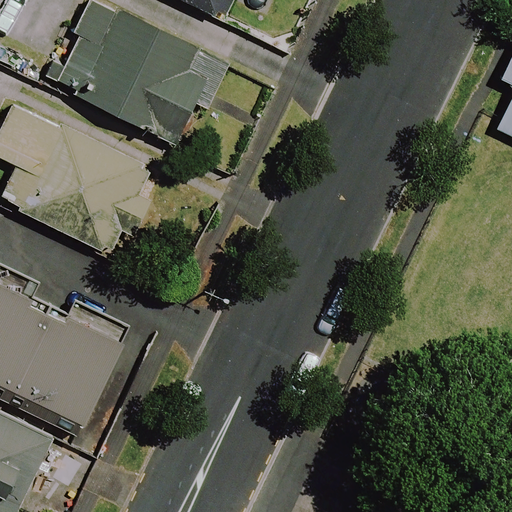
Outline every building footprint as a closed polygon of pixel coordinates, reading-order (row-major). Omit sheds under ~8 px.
[(170,0),(206,18),(214,0),(170,0)] [(244,70),(111,2),(67,88),(200,156),(244,70)] [(511,70),(485,132),(511,143),(511,70)] [(174,173),(30,100),(0,157),(0,192),(130,259),(174,173)] [(150,337),(0,260),(0,378),(102,431),(150,337)]
